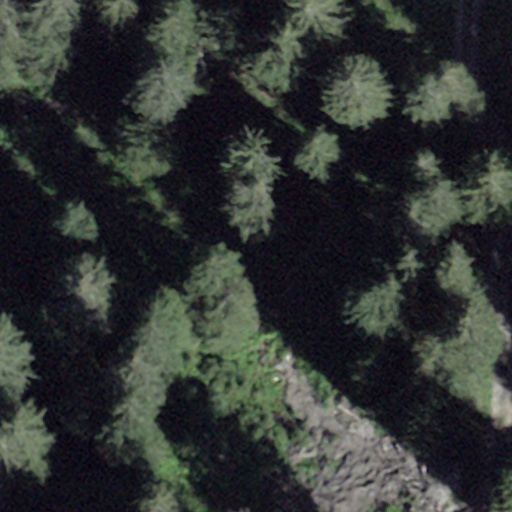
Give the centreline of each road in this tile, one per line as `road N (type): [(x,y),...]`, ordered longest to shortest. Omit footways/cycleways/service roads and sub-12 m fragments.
road 1 (track): [(488,511),(497,493),(504,373),(498,289),(511,235)]
road 2 (track): [(511,155),(474,92),(465,33),(470,0)]
